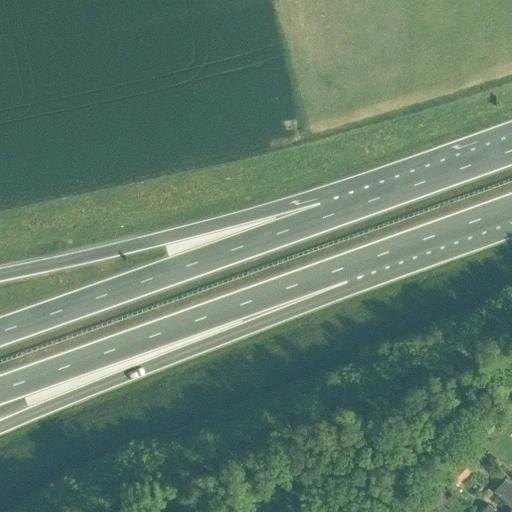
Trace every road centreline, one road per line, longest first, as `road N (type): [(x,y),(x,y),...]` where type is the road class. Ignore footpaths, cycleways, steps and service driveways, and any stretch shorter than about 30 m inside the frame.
road 1 (trunk): [(0,423),(341,268)]
road 2 (trunk): [(0,389),(341,268)]
road 3 (trunk): [(323,217),(0,331)]
road 4 (trunk): [(323,217),(164,235),(0,271)]
road 5 (trunk): [(511,149),(323,217)]
road 6 (trunk): [(341,268),(511,206)]
